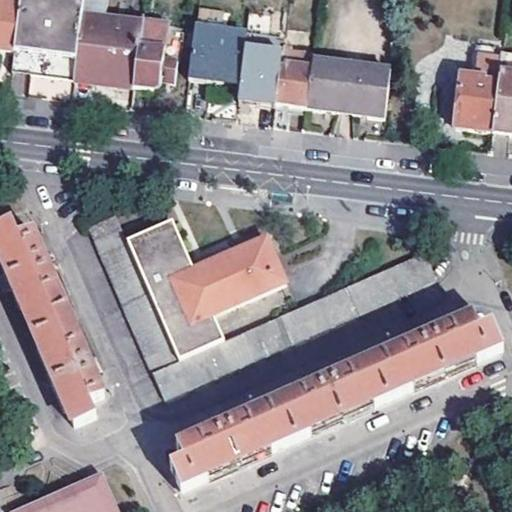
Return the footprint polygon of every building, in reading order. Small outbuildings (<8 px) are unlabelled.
[(0,0),(0,7),(19,9),(20,0),(0,0)] [(76,74),(82,24),(84,0),(20,0),(19,9),(14,55),(11,74),(29,76),(56,80),(75,82),(76,74)] [(19,9),(0,7),(0,53),(14,55),(19,9)] [(114,79),(113,89),(133,91),(140,32),(82,24),(76,74),(114,79)] [(168,28),(141,25),(140,32),(133,91),(151,93),(153,93),(155,93),(157,92),(159,91),(160,90),(161,89),(162,88),(162,86),(162,85),(162,84),(175,86),(178,54),(165,53),(168,28)] [(240,80),(246,36),(246,35),(196,29),(189,82),(217,86),(239,88),(240,80)] [(246,36),(240,80),(261,82),(279,85),(281,67),(282,57),(284,41),(246,36)] [(313,61),(282,57),(281,67),(311,71),(312,66),(313,61)] [(511,58),(503,57),(502,65),(493,136),(511,138),(511,58)] [(493,136),(502,65),(485,63),(483,82),(460,79),(453,131),(473,134),(493,136)] [(312,66),(311,71),(306,112),(306,114),(321,115),(339,117),(344,70),(312,66)] [(281,67),(279,85),(276,108),(294,110),(306,112),(311,71),(281,67)] [(359,71),(344,70),(339,117),(354,119),(359,71)] [(389,75),(359,71),(354,119),(370,121),(383,123),(389,75)] [(75,83),(113,89),(114,79),(76,74),(75,82),(75,83)] [(119,216),(91,229),(96,243),(125,230),(119,216)] [(105,368),(100,355),(94,358),(91,351),(86,353),(57,285),(61,283),(58,276),(64,274),(58,260),(52,262),(50,257),(46,259),(35,233),(19,240),(12,223),(0,228),(0,256),(8,275),(56,386),(76,430),(98,420),(91,405),(106,398),(98,379),(102,377),(99,370),(105,368)] [(269,241),(196,273),(190,276),(183,261),(189,258),(174,224),(131,243),(131,244),(137,259),(143,272),(149,285),(154,298),(159,310),(165,323),(170,335),(176,349),(182,363),(193,358),(206,352),(220,346),(226,343),(215,318),(288,286),(269,241)] [(125,230),(96,243),(103,257),(131,244),(131,243),(125,230)] [(131,244),(103,257),(109,271),(137,259),(131,244)] [(427,255),(414,261),(425,287),(438,281),(427,255)] [(196,273),(189,258),(183,261),(190,276),(196,273)] [(137,259),(109,271),(114,284),(143,272),(137,259)] [(414,261),(401,267),(412,293),(425,287),(414,261)] [(401,267),(389,272),(400,298),(412,293),(401,267)] [(143,272),(114,284),(120,298),(149,285),(143,272)] [(400,298),(389,272),(374,278),(385,304),(400,298)] [(374,278),(362,283),(373,310),(385,304),(374,278)] [(362,283),(351,289),(362,315),(373,310),(362,283)] [(149,285),(120,298),(125,310),(154,298),(149,285)] [(362,315),(351,289),(337,295),(348,321),(362,315)] [(337,295),(324,301),(335,326),(348,321),(337,295)] [(154,298),(125,310),(131,322),(159,310),(154,298)] [(324,301),(311,306),(322,332),(335,326),(324,301)] [(311,306),(298,312),(309,338),(322,332),(311,306)] [(159,310),(131,322),(136,335),(165,323),(159,310)] [(309,338),(298,312),(284,318),(295,344),(309,338)] [(295,344),(284,318),(270,324),(282,350),(295,344)] [(228,423),(226,419),(213,424),(215,429),(208,432),(210,437),(177,452),(184,468),(174,473),(182,492),(236,469),(340,423),(437,380),(500,353),(491,333),(481,337),(474,321),(441,335),(438,331),(431,334),(429,330),(417,335),(418,339),(413,342),(415,347),(341,379),(339,374),(332,377),(330,373),(317,379),(319,383),(313,386),(315,391),(235,426),(233,421),(228,423)] [(165,323),(136,335),(142,348),(170,335),(165,323)] [(270,324),(258,330),(269,355),(282,350),(270,324)] [(258,330),(245,335),(257,361),(269,355),(258,330)] [(170,335),(142,348),(147,361),(176,349),(170,335)] [(245,335),(233,340),(244,366),(257,361),(245,335)] [(233,340),(226,343),(220,346),(231,372),(244,366),(233,340)] [(231,372),(220,346),(206,352),(217,378),(231,372)] [(176,349),(147,361),(154,375),(168,369),(181,363),(182,363),(176,349)] [(217,378),(206,352),(193,358),(204,384),(217,378)] [(204,384),(193,358),(182,363),(181,363),(192,390),(204,384)] [(192,390),(181,363),(168,369),(179,395),(192,390)] [(179,395),(168,369),(154,375),(165,401),(179,395)] [(117,511),(103,478),(21,511),(117,511)]
